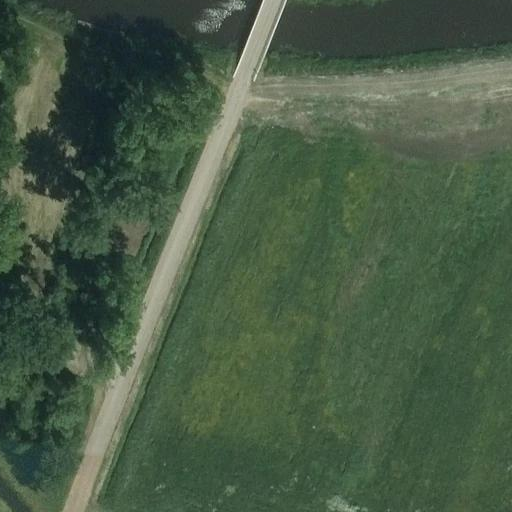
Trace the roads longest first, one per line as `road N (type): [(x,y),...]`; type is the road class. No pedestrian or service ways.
road 1 (tertiary): [(71,511),(272,0)]
road 2 (track): [(511,67),(236,91)]
